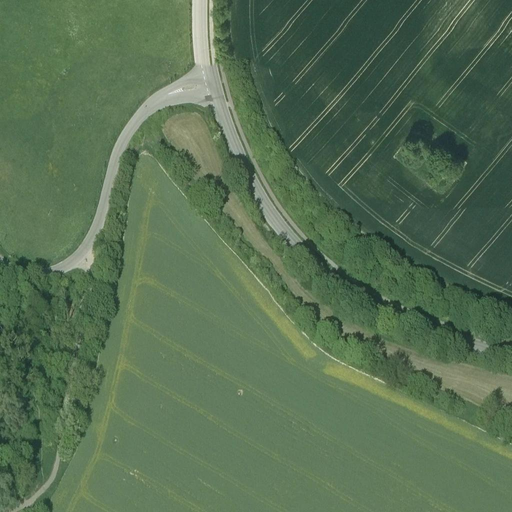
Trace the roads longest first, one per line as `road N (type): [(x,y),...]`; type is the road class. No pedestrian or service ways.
road 1 (tertiary): [(217,114),(264,224),(319,286),(384,331),(511,374)]
road 2 (unclassified): [(168,114),(141,133),(121,163),(83,262),(34,281),(0,266)]
